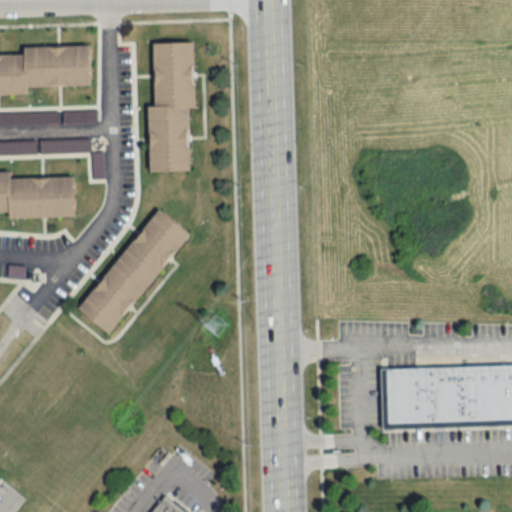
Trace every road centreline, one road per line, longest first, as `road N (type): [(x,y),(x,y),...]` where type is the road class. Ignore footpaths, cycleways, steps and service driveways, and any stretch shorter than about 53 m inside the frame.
road 1 (tertiary): [(261,0),(276,511)]
road 2 (residential): [(108,5),(114,191),(107,216),(19,321)]
road 3 (residential): [(0,6),(262,2)]
